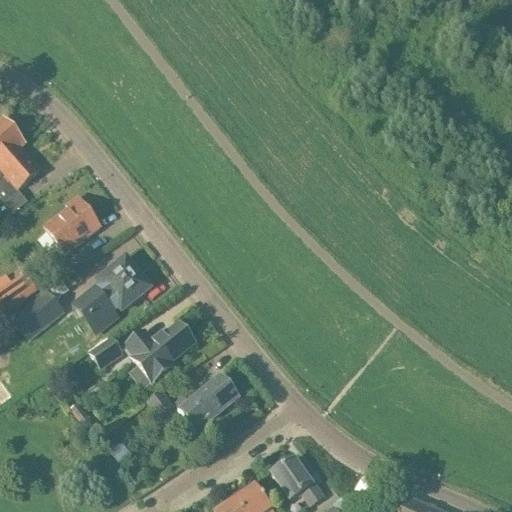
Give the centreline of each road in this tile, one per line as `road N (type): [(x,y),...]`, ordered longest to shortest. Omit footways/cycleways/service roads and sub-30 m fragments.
road 1 (tertiary): [(300,409),(85,148),(42,101),(0,76)]
road 2 (tertiary): [(477,511),(346,450),(300,409)]
road 3 (residential): [(145,511),(300,409)]
